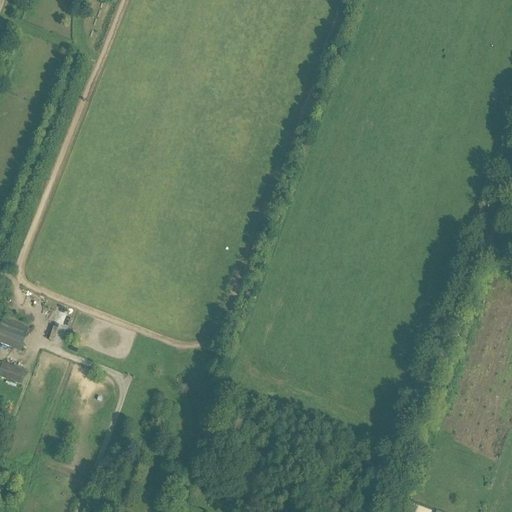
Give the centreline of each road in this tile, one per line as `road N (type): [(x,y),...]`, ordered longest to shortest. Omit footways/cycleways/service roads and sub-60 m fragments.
road 1 (unclassified): [(389,511),(511,176)]
road 2 (unknown): [(78,511),(122,386),(114,373),(63,353)]
